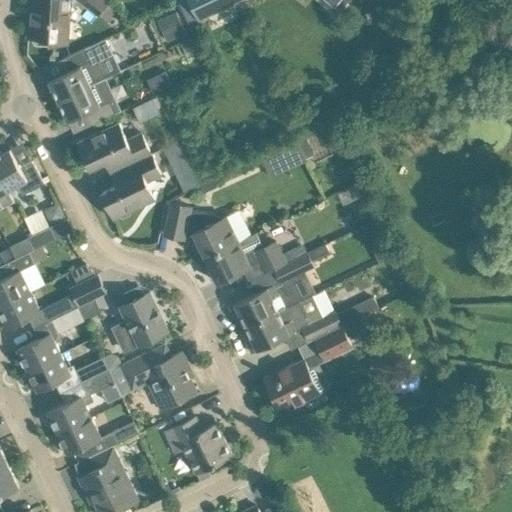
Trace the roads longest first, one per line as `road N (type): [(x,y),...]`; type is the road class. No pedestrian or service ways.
road 1 (residential): [(30,104),(85,237),(108,254),(165,266),(183,280),(260,445),(243,483),(176,511)]
road 2 (residential): [(61,511),(0,383)]
